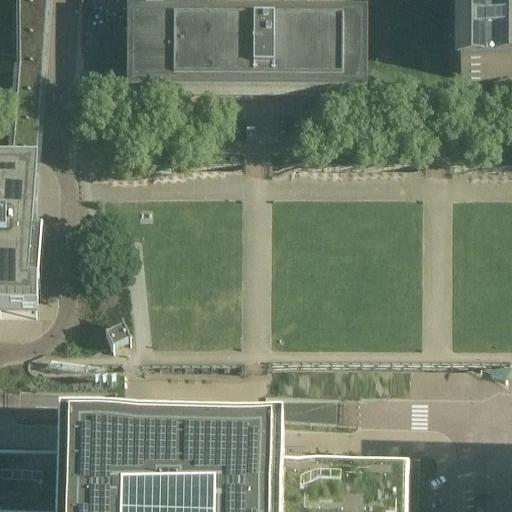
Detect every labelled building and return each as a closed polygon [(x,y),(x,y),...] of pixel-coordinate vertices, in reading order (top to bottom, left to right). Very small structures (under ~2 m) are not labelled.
[(13,175),(37,174),(43,0),(19,0),(14,137),(13,175)] [(511,0),(166,0),(166,13),(128,14),(128,82),(128,102),(368,103),(368,83),(368,22),(336,22),(336,0),(457,0),(457,80),(461,79),(461,82),(511,82),(511,0)] [(116,31),(115,55),(127,55),(127,31),(116,31)] [(0,321),(9,322),(25,322),(36,322),(36,285),(37,248),(31,248),(30,248),(35,182),(37,174),(13,175),(0,175),(0,321)] [(106,341),(110,350),(111,350),(114,358),(132,349),(128,342),(124,332),(106,341)] [(414,511),(415,478),(415,477),(293,474),(293,460),(294,455),(185,452),(23,448),(23,452),(23,465),(23,467),(21,467),(14,467),(0,466),(0,511),(414,511)]
